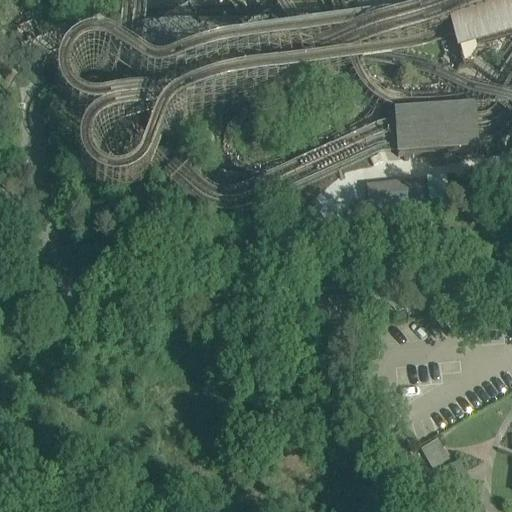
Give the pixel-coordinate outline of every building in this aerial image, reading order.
[(59,0),(48,0),(46,1),(51,11),(63,6),(59,0)] [(511,0),(440,0),(441,3),(460,56),(464,55),(473,52),(511,40),(511,0)] [(294,49),(269,58),(282,96),(307,87),(294,49)] [(331,87),(314,94),(317,101),(334,94),(331,87)] [(474,108),(393,112),(395,157),(477,153),(474,108)] [(424,183),(373,187),(375,216),(421,213),(420,196),(425,196),(424,183)] [(437,446),(419,456),(431,476),(440,471),(449,465),(437,446)] [(483,511),(457,466),(442,474),(462,511),(483,511)]
